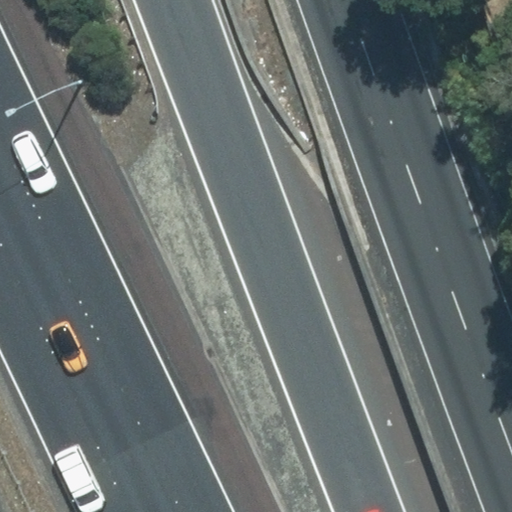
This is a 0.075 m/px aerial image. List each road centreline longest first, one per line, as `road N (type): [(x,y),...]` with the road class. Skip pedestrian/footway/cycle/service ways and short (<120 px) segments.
road 1 (motorway): [(180,0),(377,511)]
road 2 (motorway): [(0,240),(130,511)]
